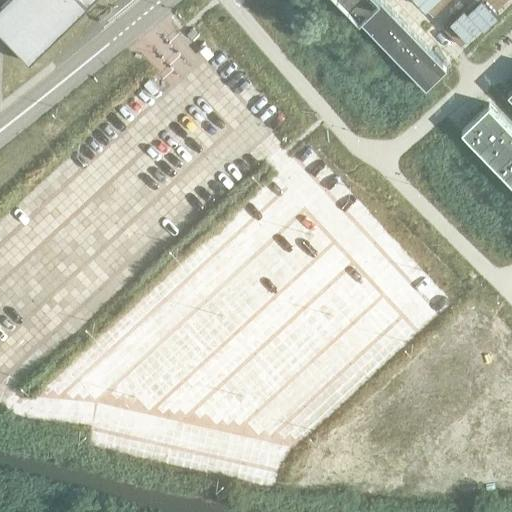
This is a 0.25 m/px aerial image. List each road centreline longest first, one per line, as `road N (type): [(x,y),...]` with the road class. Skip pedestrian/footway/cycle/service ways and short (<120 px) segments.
road 1 (residential): [(377,162),(228,0)]
road 2 (tertiary): [(16,119),(161,0)]
road 3 (residential): [(377,162),(511,49)]
road 4 (residential): [(498,283),(377,162)]
